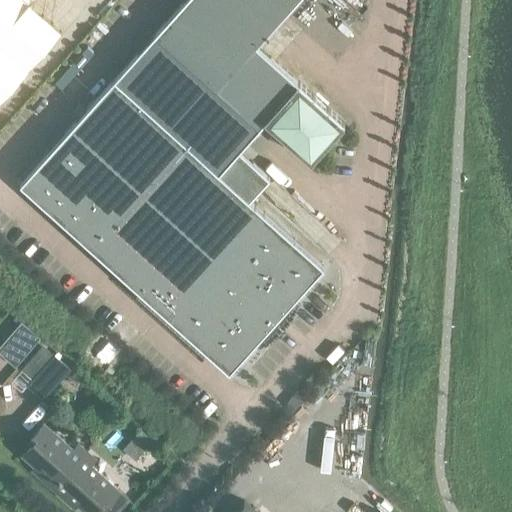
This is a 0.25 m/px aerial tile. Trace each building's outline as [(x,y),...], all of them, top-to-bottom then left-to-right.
[(0,0),(0,101),(61,32),(28,3),(30,0),(0,0)] [(183,0),(20,182),(229,370),(324,265),(250,198),(270,176),(239,148),(266,119),(311,160),(345,122),(257,43),(295,0),(183,0)] [(0,353),(15,366),(40,338),(21,321),(0,345),(0,353)] [(70,368),(55,354),(43,344),(20,369),(32,379),(28,384),(43,398),(70,368)] [(114,372),(108,367),(103,372),(109,377),(114,372)] [(33,469),(49,483),(82,447),(78,443),(73,448),(44,422),(29,438),(33,441),(27,448),(30,451),(27,453),(38,463),(33,469)] [(140,428),(123,448),(135,459),(153,439),(140,428)] [(95,459),(82,447),(49,483),(74,506),(79,500),(90,510),(93,507),(96,510),(102,503),(105,506),(120,490),(91,464),(95,459)] [(257,511),(244,499),(232,511),(257,511)]
